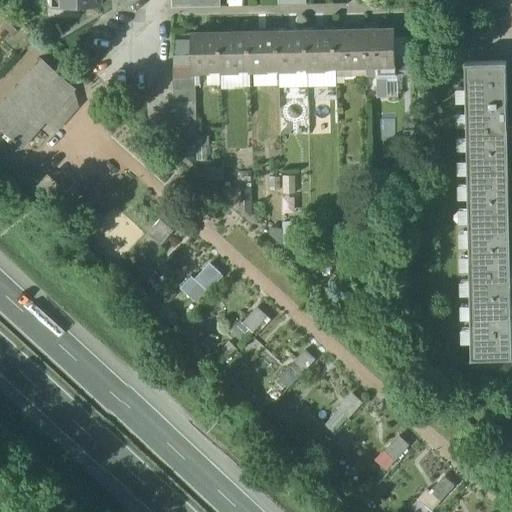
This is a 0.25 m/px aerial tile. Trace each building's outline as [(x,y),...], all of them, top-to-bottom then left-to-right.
[(13,28),(0,15),(0,35),(4,38),(13,28)] [(394,29),(365,30),(366,66),(375,66),(395,65),(394,29)] [(337,66),(336,30),(307,31),(308,67),(308,70),(325,70),(325,66),(337,66)] [(365,30),(336,30),(337,66),(366,66),(365,30)] [(307,31),(279,32),(279,67),(280,71),(296,70),(296,67),(308,67),(307,31)] [(249,32),(221,33),(222,69),(222,72),(239,72),(239,68),(250,68),(249,32)] [(279,32),(249,32),(250,68),(251,71),(267,71),(267,67),(279,67),(279,32)] [(221,33),(191,34),(192,55),(192,67),(192,72),(195,72),(210,72),(210,69),(222,69),(221,33)] [(192,67),(192,55),(173,55),(173,67),(192,67)] [(41,59),(0,105),(0,128),(18,145),(71,85),(41,59)] [(511,327),(506,62),(466,63),(473,356),(511,355),(511,327)] [(395,65),(375,66),(376,76),(395,76),(395,65)] [(192,72),(192,67),(173,67),(173,79),(195,78),(195,72),(192,72)] [(195,78),(173,79),(173,90),(195,89),(195,78)] [(195,89),(173,90),(174,101),(196,100),(195,89)] [(196,100),(174,101),(174,112),(196,112),(196,100)] [(196,112),(174,112),(174,123),(196,123),(196,112)] [(196,134),(196,123),(174,123),(174,135),(196,134)] [(197,145),(196,134),(174,135),(175,146),(197,145)] [(103,215),(70,186),(61,196),(85,218),(82,221),(91,229),(103,215)] [(110,215),(89,235),(111,258),(132,239),(110,215)] [(158,219),(146,234),(158,245),(171,230),(158,219)] [(209,263),(196,278),(206,287),(219,272),(209,263)] [(258,307),(244,322),(253,331),(267,316),(258,307)] [(304,350),(292,364),(301,373),(314,358),(304,350)] [(353,393),(340,407),(349,415),(362,401),(353,393)] [(464,416),(456,409),(454,413),(461,419),(464,416)] [(399,434),(386,449),(396,458),(409,443),(399,434)] [(445,475),(431,491),(440,499),(454,483),(445,475)]
